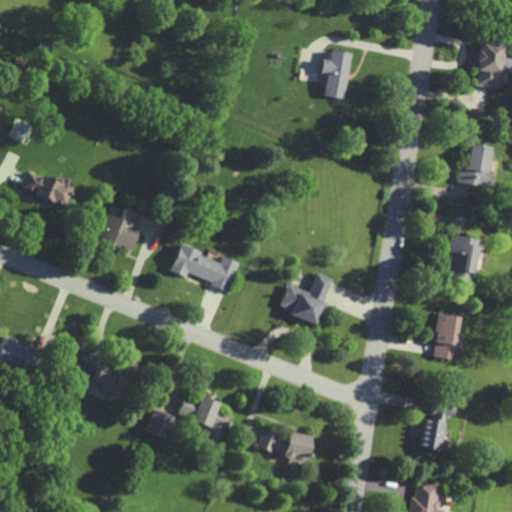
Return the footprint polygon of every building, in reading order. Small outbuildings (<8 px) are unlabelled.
[(471,85),(492,88),(494,72),(505,74),(507,58),(496,57),(498,45),(476,42),(471,85)] [(343,98),(347,52),(328,51),(327,60),(319,59),(318,73),(324,74),(322,96),(343,98)] [(454,183),(488,186),(490,171),(483,170),(486,146),(466,144),(463,168),(456,167),(454,183)] [(18,187),(60,206),(68,187),(57,181),(55,184),(26,170),(18,187)] [(103,214),(95,240),(129,251),(136,228),(133,227),(138,213),(121,207),(117,219),(103,214)] [(442,278),(469,282),(476,239),(449,235),(442,278)] [(236,262),(219,256),(218,260),(176,245),(167,271),(183,276),(185,273),(208,281),(207,285),(225,292),(236,262)] [(328,278),(313,273),(308,291),(285,284),(278,306),(289,310),(287,315),(315,323),(328,278)] [(456,316),(435,313),(428,356),(449,359),(451,346),(458,347),(460,335),(453,334),(456,316)] [(0,338),(0,368),(20,376),(25,364),(31,366),(37,350),(1,337),(0,338)] [(71,393),(83,398),(85,393),(99,398),(101,391),(122,399),(135,362),(120,356),(115,370),(98,364),(92,379),(78,374),(71,393)] [(182,399),(176,414),(208,427),(218,403),(200,395),(196,405),(182,399)] [(416,447),(436,451),(443,412),(452,414),(454,404),(431,400),(428,419),(422,418),(416,447)] [(165,438),(171,415),(150,409),(144,432),(165,438)] [(220,441),(227,416),(214,412),(207,438),(220,441)] [(309,435),(286,432),(285,436),(259,432),(257,448),(285,452),(284,463),(304,466),(309,435)] [(436,485),(412,482),(407,511),(441,511),(442,510),(433,509),(436,485)]
